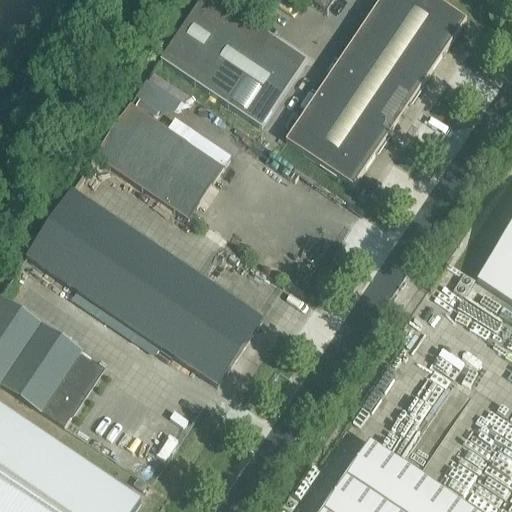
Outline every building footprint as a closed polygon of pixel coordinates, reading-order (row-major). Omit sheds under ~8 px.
[(210,0),(202,0),(160,64),(261,132),(306,64),(210,0)] [(430,0),(383,0),(285,146),(353,192),(466,24),(430,0)] [(327,12),(335,0),(313,0),(312,2),(327,12)] [(223,171),(130,108),(94,162),(188,224),(223,171)] [(217,391),(262,324),(71,196),(26,262),(217,391)] [(511,230),(477,284),(511,307),(511,230)] [(467,309),(475,313),(480,304),(437,280),(428,297),(463,317),(467,309)] [(0,300),(0,388),(64,432),(103,372),(93,365),(91,366),(80,359),(83,355),(0,300)] [(511,471),(511,407),(488,394),(462,438),(483,450),(481,453),(511,471)] [(0,410),(0,511),(136,511),(141,505),(0,410)] [(113,441),(107,460),(120,463),(120,464),(131,468),(137,449),(113,441)] [(464,511),(368,448),(324,511),(464,511)]
